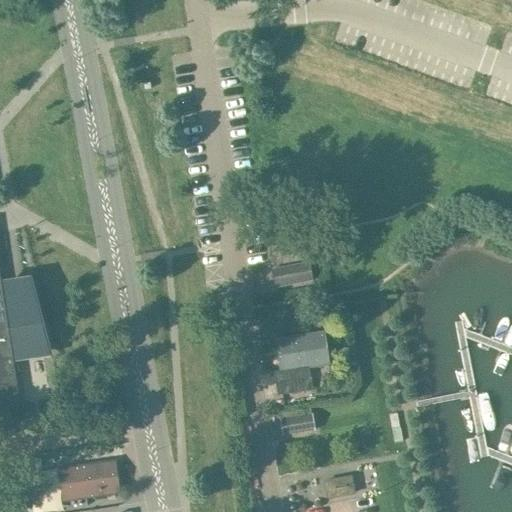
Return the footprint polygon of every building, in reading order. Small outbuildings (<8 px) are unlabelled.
[(276,290),(312,283),(306,248),(282,253),(284,265),(301,262),(302,266),(272,271),(276,290)] [(0,291),(0,408),(18,406),(10,356),(48,349),(32,290),(1,295),(0,291)] [(276,398),(303,393),(302,382),(309,381),(307,369),(327,366),(322,335),(275,342),(280,372),(272,374),(276,398)] [(279,420),(282,436),(313,431),(310,415),(279,420)] [(116,493),(111,463),(59,470),(63,501),(116,493)] [(352,476),(324,481),(327,498),(355,493),(352,476)]
